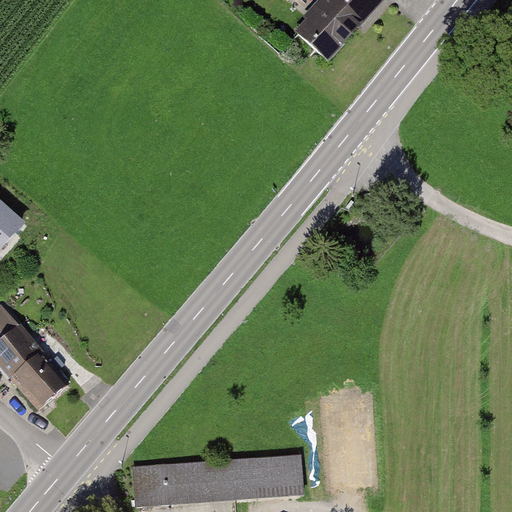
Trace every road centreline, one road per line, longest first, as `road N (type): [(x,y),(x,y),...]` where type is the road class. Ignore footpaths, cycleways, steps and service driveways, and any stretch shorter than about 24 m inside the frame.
road 1 (primary): [(66,469),(458,0)]
road 2 (track): [(511,234),(464,216),(366,158)]
